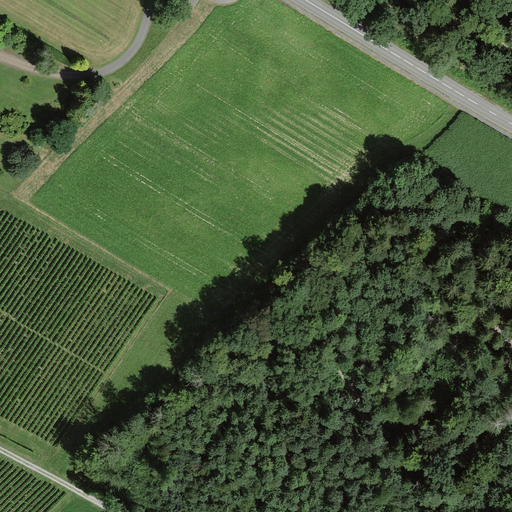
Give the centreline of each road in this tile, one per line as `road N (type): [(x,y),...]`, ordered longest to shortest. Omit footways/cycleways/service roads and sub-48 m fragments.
road 1 (track): [(404,511),(325,332),(323,306),(334,286),(362,268),(390,265),(448,289)]
road 2 (tertiary): [(307,0),(511,122)]
road 3 (residential): [(0,53),(58,75),(96,72),(119,62),(151,0)]
road 4 (track): [(0,448),(117,511)]
